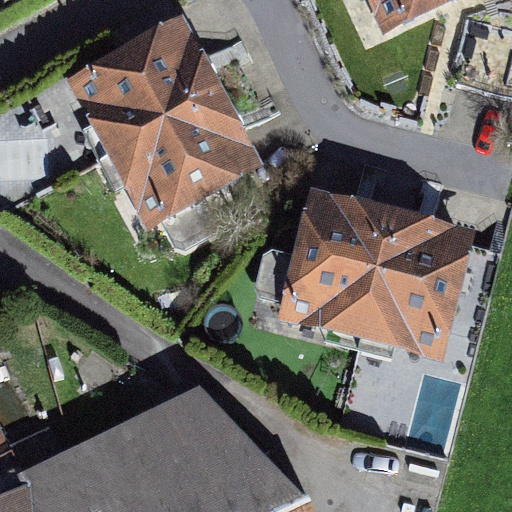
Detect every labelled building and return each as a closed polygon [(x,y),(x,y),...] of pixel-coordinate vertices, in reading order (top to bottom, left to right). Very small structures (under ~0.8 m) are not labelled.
[(363,0),(384,45),(481,0),(363,0)] [(186,34),(67,96),(144,242),(262,181),(186,34)] [(477,248),(311,207),(280,333),(445,374),(477,248)] [(0,511),(300,511),(199,403),(65,466),(24,486),(11,459),(0,463),(0,511)] [(50,434),(8,453),(11,459),(24,486),(65,466),(50,434)] [(0,463),(11,459),(8,453),(0,435),(0,463)]
